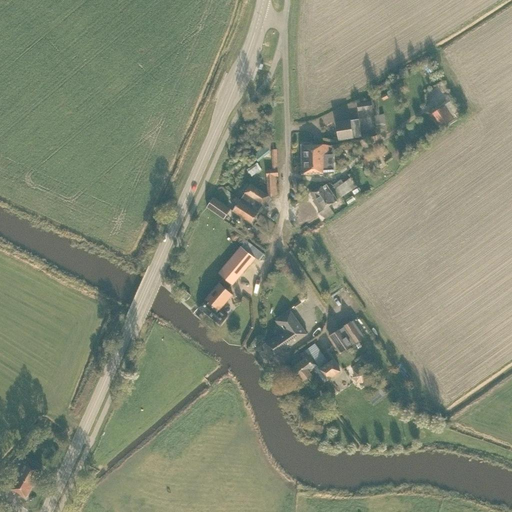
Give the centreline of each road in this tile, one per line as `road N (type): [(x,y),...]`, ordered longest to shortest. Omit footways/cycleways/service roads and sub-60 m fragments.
road 1 (secondary): [(46,511),(260,15)]
road 2 (unclassified): [(279,47),(288,176),(256,293)]
